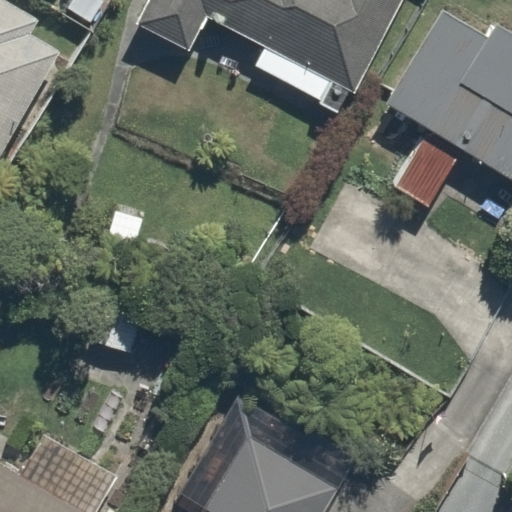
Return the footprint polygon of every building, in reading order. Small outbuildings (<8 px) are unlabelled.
[(0,0),(0,118),(52,34),(22,16),(31,2),(26,0),(0,0)] [(201,0),(202,0),(255,26),(241,53),(317,92),(331,65),(344,72),(380,0),(128,0),(127,3),(185,32),(201,0)] [(511,17),(484,0),(474,17),(446,0),(419,0),(370,81),(511,167),(511,17)] [(457,146),(414,121),(383,173),(426,198),(457,146)] [(90,289),(79,328),(126,342),(138,303),(90,289)] [(289,452),(226,418),(187,487),(209,499),(201,511),(397,511),(412,486),(304,425),(289,452)] [(0,511),(67,511),(73,502),(0,458),(0,511)]
